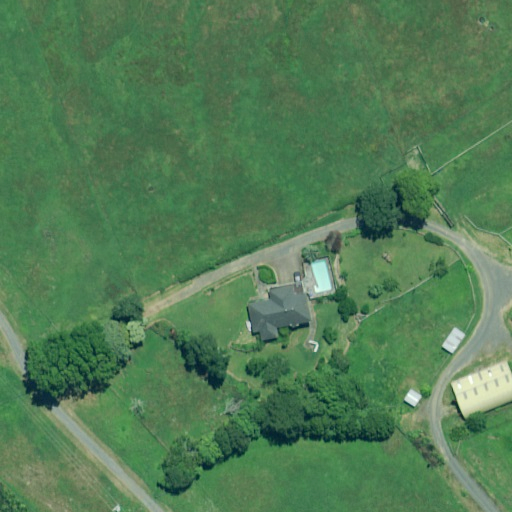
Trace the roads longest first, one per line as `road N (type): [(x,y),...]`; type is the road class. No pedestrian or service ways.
road 1 (track): [(483,511),(449,479),(433,419),(497,309),(487,254),(438,218),(373,215),(313,233),(149,323)]
road 2 (track): [(147,511),(50,405),(0,323)]
